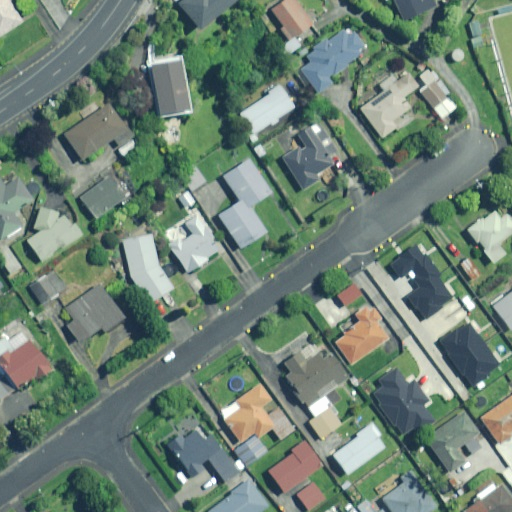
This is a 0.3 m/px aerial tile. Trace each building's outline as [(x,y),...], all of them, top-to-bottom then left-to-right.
[(0,0),(0,36),(21,22),(7,0),(0,0)] [(237,0),(182,0),(178,4),(200,31),(237,0)] [(313,25),(295,0),(286,0),(273,9),(293,39),(313,25)] [(435,6),(431,0),(393,0),(405,22),(435,6)] [(480,21),(470,23),(472,35),(483,33),(480,21)] [(366,48),(350,27),(330,43),(328,41),(308,57),(312,62),(300,71),(319,96),(333,85),(330,80),(360,56),(359,54),(366,48)] [(193,114),(182,55),(145,61),(155,120),(193,114)] [(425,87),(419,92),(442,120),(457,108),(447,96),(451,93),(433,72),(431,74),(428,70),(418,78),(425,87)] [(418,86),(409,74),(397,83),(390,74),(378,83),(384,91),(359,109),(382,139),(396,128),(391,121),(408,109),(401,99),(418,86)] [(295,109),(282,88),(240,114),(253,135),(295,109)] [(134,139),(128,129),(110,103),(64,135),(82,161),(113,139),(120,149),(118,150),(124,158),(138,149),(132,140),(134,139)] [(337,152),(321,125),(299,139),(303,147),(283,159),(303,191),(319,181),(317,178),(334,167),(328,158),(337,152)] [(271,194),(250,160),(224,177),(240,202),(219,216),(240,249),(266,233),(250,207),(271,194)] [(208,182),(196,165),(181,175),(193,193),(208,182)] [(124,199),(109,178),(80,199),(96,220),(124,199)] [(4,187),(0,180),(0,241),(22,227),(13,213),(32,201),(18,179),(4,187)] [(499,220),(494,213),(467,230),(475,243),(478,241),(492,264),(505,256),(498,243),(511,234),(511,220),(508,214),(499,220)] [(58,219),(40,231),(26,241),(41,263),(51,256),(50,254),(60,247),(61,250),(82,235),(73,224),(71,226),(63,215),(58,219)] [(221,250),(197,217),(185,225),(192,236),(184,242),(180,236),(168,245),(188,275),(209,261),(208,259),(221,250)] [(161,274),(152,234),(122,240),(130,276),(148,305),(171,290),(161,274)] [(22,268),(7,246),(0,250),(0,259),(11,275),(22,268)] [(452,297),(438,277),(441,275),(426,254),(423,256),(416,246),(391,263),(401,278),(414,269),(419,277),(417,278),(422,286),(409,295),(426,319),(443,307),(441,305),(452,297)] [(66,288),(54,272),(31,290),(43,305),(66,288)] [(124,319),(100,285),(66,309),(74,321),(67,326),(79,344),(100,329),(103,333),(124,319)] [(511,330),(511,292),(493,307),(511,331),(511,330)] [(381,320),(370,306),(356,316),(360,322),(333,342),(351,365),(387,338),(377,324),(381,320)] [(51,370),(18,320),(0,331),(4,337),(0,339),(0,400),(34,378),(36,380),(51,370)] [(499,365),(469,323),(441,343),(471,385),(499,365)] [(322,361),(305,336),(285,349),(291,359),(284,364),(291,374),(285,378),(302,404),(304,402),(315,418),(309,422),(320,439),(342,425),(322,395),(349,377),(333,354),(322,361)] [(442,398),(398,345),(369,369),(407,415),(442,398)] [(226,419),(223,421),(240,445),(232,451),(245,468),(267,451),(258,439),(270,430),(280,442),(297,429),(272,395),(269,397),(260,385),(222,413),(226,419)] [(511,396),(480,419),(499,446),(511,436),(511,396)] [(483,440),(463,410),(424,437),(450,474),(466,463),(464,459),(479,449),(476,445),(483,440)] [(347,475),(384,448),(378,439),(381,437),(372,424),(356,435),(358,437),(333,455),(347,475)] [(205,442),(197,431),(185,439),(181,434),(167,444),(198,487),(212,476),(202,463),(207,459),(225,483),(239,473),(212,437),(205,442)] [(322,466),(304,441),(291,450),(293,454),(268,472),(285,494),(322,466)] [(383,500),(391,511),(429,511),(437,506),(412,472),(402,480),(405,484),(383,500)] [(260,511),(268,507),(249,482),(209,511),(260,511)] [(325,499),(313,484),(297,496),(309,511),(325,499)] [(474,501),(459,511),(509,511),(511,511),(511,501),(501,486),(497,489),(493,484),(472,499),(474,501)]
